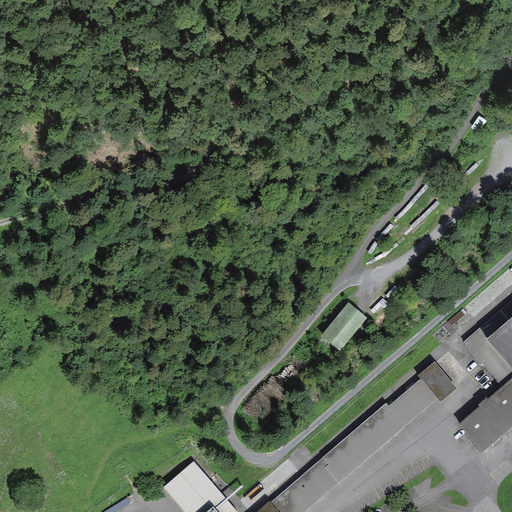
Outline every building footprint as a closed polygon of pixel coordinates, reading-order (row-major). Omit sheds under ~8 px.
[(511,269),(485,290),(494,302),(511,287),(511,269)] [(366,316),(349,300),(317,335),(334,351),(366,316)] [(460,420),(482,446),(511,421),(511,300),(465,340),(502,384),(460,420)] [(387,399),(253,511),(306,511),(459,383),(436,356),(417,372),(421,376),(390,402),(387,399)] [(198,458),(166,483),(189,511),(234,511),(239,508),(198,458)]
